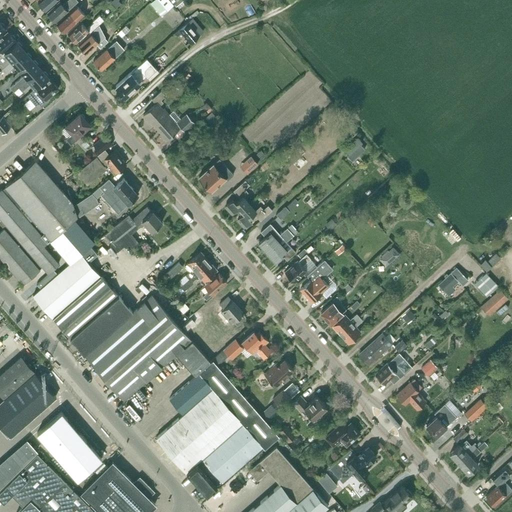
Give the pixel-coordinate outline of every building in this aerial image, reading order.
[(36,0),(46,11),(57,0),(36,0)] [(55,21),(78,0),(77,0),(66,0),(62,4),(59,1),(47,12),(55,21)] [(112,0),(108,4),(113,10),(121,2),(118,0),(112,0)] [(158,0),(152,0),(150,2),(161,15),(167,10),(158,0)] [(56,22),(64,31),(84,14),(76,5),(56,22)] [(80,21),(67,32),(68,34),(68,35),(71,38),(72,38),(76,42),(88,31),(89,32),(96,26),(101,21),(98,18),(86,28),(80,21)] [(199,34),(188,21),(178,29),(190,43),(200,35),(199,34)] [(126,25),(117,32),(121,37),(130,29),(126,25)] [(111,27),(107,30),(112,37),(117,33),(111,27)] [(0,50),(2,52),(15,40),(7,31),(0,37),(0,50)] [(95,38),(89,32),(77,43),(79,45),(79,46),(81,49),(82,49),(86,53),(98,42),(99,44),(106,38),(101,32),(95,38)] [(92,60),(100,69),(123,49),(115,40),(92,60)] [(0,67),(2,69),(24,50),(16,41),(0,54),(0,62),(0,63),(0,67)] [(31,58),(24,50),(2,69),(5,73),(11,68),(9,66),(11,64),(13,66),(15,65),(19,69),(31,58)] [(145,75),(149,80),(158,72),(145,58),(137,66),(145,75)] [(18,88),(40,69),(32,60),(20,71),(24,75),(22,77),(24,79),(22,81),(20,79),(15,84),(14,83),(10,87),(14,91),(18,88)] [(145,75),(137,66),(115,86),(124,96),(136,85),(135,84),(145,75)] [(47,77),(40,69),(18,88),(21,92),(27,87),(25,84),(27,82),(29,85),(31,83),(35,88),(44,81),(47,77)] [(35,88),(26,96),(36,106),(39,103),(42,107),(47,102),(46,100),(58,89),(49,79),(45,82),(44,81),(35,88)] [(177,81),(174,87),(180,90),(183,84),(177,81)] [(149,119),(156,126),(168,115),(163,109),(161,110),(158,107),(162,103),(159,100),(164,96),(160,91),(150,99),(154,103),(142,114),(147,120),(149,119)] [(213,125),(219,120),(212,111),(206,116),(213,125)] [(80,114),(65,126),(72,134),(66,139),(70,144),(77,139),(75,137),(89,125),(84,119),(85,118),(82,115),(81,115),(80,114)] [(168,115),(156,126),(162,133),(160,135),(165,140),(180,127),(184,131),(194,123),(186,114),(174,125),(171,121),(172,120),(168,115)] [(0,117),(0,132),(1,134),(10,126),(2,116),(0,117)] [(104,135),(93,144),(99,152),(111,143),(104,135)] [(358,137),(344,149),(348,154),(347,155),(352,160),(365,148),(360,144),(362,142),(358,137)] [(86,184),(87,184),(106,168),(103,166),(107,163),(111,169),(110,170),(113,174),(125,165),(114,151),(109,155),(104,149),(76,172),(86,184)] [(247,163),(242,168),(247,173),(257,164),(250,156),(245,161),(247,163)] [(0,224),(3,228),(0,230),(0,257),(22,283),(41,266),(46,272),(57,263),(42,245),(45,243),(48,240),(48,241),(58,232),(74,218),(77,216),(77,215),(76,213),(73,205),(72,202),(35,159),(0,189),(0,224)] [(219,159),(198,177),(210,191),(225,178),(226,180),(232,174),(219,159)] [(92,193),(73,205),(76,213),(77,215),(79,216),(98,203),(96,198),(104,191),(120,210),(138,194),(137,194),(138,192),(134,187),(133,189),(123,178),(114,186),(108,178),(100,186),(92,193)] [(236,208),(239,212),(248,203),(242,196),(247,192),(244,189),(249,185),(245,180),(232,191),(239,199),(234,203),(232,200),(225,206),(231,213),(236,208)] [(254,210),(248,203),(239,212),(242,215),(237,219),(243,227),(250,221),(247,217),(252,213),(259,221),(262,218),(266,214),(271,210),(268,205),(262,209),(259,206),(254,210)] [(285,205),(276,214),(280,218),(289,210),(285,205)] [(132,220),(138,227),(143,222),(151,232),(162,221),(152,210),(151,211),(147,207),(132,219),(132,220)] [(131,233),(138,227),(132,220),(132,219),(128,214),(104,234),(118,252),(125,246),(124,245),(128,242),(132,247),(138,242),(131,233)] [(370,217),(366,220),(371,226),(375,223),(370,217)] [(331,218),(325,224),(331,230),(337,224),(331,218)] [(74,219),(49,240),(69,262),(93,241),(74,219)] [(258,243),(266,252),(294,228),(290,225),(279,234),(274,229),(275,228),(271,224),(272,224),(270,222),(261,231),(266,237),(258,243)] [(297,231),(294,228),(266,252),(274,261),(282,255),(287,260),(296,252),(291,246),(286,251),(281,245),(297,231)] [(342,244),(335,251),(338,254),(345,248),(342,244)] [(100,276),(87,261),(96,254),(89,246),(33,295),(52,318),(100,276)] [(382,256),(379,258),(386,265),(399,253),(393,246),(388,250),(387,249),(381,255),(382,256)] [(304,272),(307,275),(317,266),(307,254),(309,252),(305,247),(297,254),(301,257),(298,260),(297,259),(284,271),(293,281),(304,272)] [(188,278),(208,261),(205,258),(205,256),(203,253),(201,253),(200,252),(188,262),(188,263),(185,266),(190,271),(185,275),(188,278)] [(324,259),(317,266),(307,275),(311,279),(300,289),(312,302),(329,286),(322,278),(328,273),(333,269),(324,259)] [(207,282),(215,275),(213,273),(216,270),(215,269),(215,267),(213,264),(211,264),(208,261),(188,278),(180,286),(184,290),(193,282),(192,281),(195,278),(194,276),(198,273),(204,281),(205,280),(207,282)] [(179,262),(166,273),(170,278),(183,266),(179,262)] [(445,277),(438,283),(448,295),(456,289),(453,286),(459,281),(462,285),(468,280),(456,267),(448,274),(447,273),(444,275),(445,277)] [(486,272),(474,283),(487,296),(499,286),(486,272)] [(215,275),(207,282),(204,286),(208,290),(202,296),(206,299),(226,281),(219,273),(216,276),(215,275)] [(101,276),(100,276),(52,318),(69,338),(118,296),(101,276)] [(376,282),(369,288),(372,292),(374,294),(379,289),(378,287),(379,286),(376,282)] [(348,283),(342,288),(346,293),(352,287),(348,283)] [(500,288),(480,306),(489,315),(509,298),(500,288)] [(191,341),(178,326),(158,303),(157,302),(151,295),(132,312),(114,328),(128,344),(143,331),(168,360),(176,354),(191,341)] [(334,300),(323,309),(321,311),(330,322),(346,308),(339,301),(341,300),(336,295),(332,298),(334,300)] [(132,312),(118,296),(69,338),(83,354),(99,341),(114,328),(132,312)] [(221,312),(219,314),(224,320),(226,318),(231,323),(234,320),(237,324),(246,317),(242,313),(243,313),(228,296),(219,304),(223,309),(220,311),(221,312)] [(357,300),(350,305),(354,309),(360,304),(357,300)] [(178,307),(183,312),(189,307),(185,302),(178,307)] [(415,315),(409,309),(402,316),(408,322),(415,315)] [(341,333),(360,316),(357,313),(352,317),(354,319),(351,321),(344,314),(333,324),(341,333)] [(363,320),(360,316),(341,333),(349,342),(360,332),(354,325),(357,323),(358,324),(363,320)] [(367,323),(362,327),(366,331),(371,327),(367,323)] [(153,373),(128,344),(114,328),(99,341),(138,387),(153,373)] [(254,330),(241,341),(252,353),(256,350),(263,358),(271,352),(263,342),(266,339),(259,331),(256,333),(254,330)] [(128,344),(153,373),(168,360),(143,331),(128,344)] [(382,332),(359,353),(367,363),(391,342),(382,332)] [(428,348),(437,340),(433,336),(425,343),(428,348)] [(212,359),(213,359),(218,365),(229,355),(232,358),(244,348),(236,338),(221,351),(216,356),(212,359)] [(399,351),(407,344),(402,339),(394,346),(399,351)] [(211,362),(210,361),(192,340),(191,341),(176,354),(195,375),(211,362)] [(123,400),(138,387),(99,341),(83,354),(123,400)] [(213,359),(212,359),(216,356),(212,350),(211,351),(209,348),(204,352),(212,360),(213,359)] [(412,366),(399,351),(375,373),(384,383),(389,378),(394,382),(412,366)] [(21,355),(0,373),(0,393),(4,398),(35,371),(21,355)] [(212,388),(155,438),(206,495),(216,486),(215,485),(218,482),(221,480),(222,481),(239,466),(245,461),(251,456),(257,451),(263,445),(265,448),(279,435),(246,397),(241,392),(226,374),(218,365),(213,359),(212,360),(210,361),(211,362),(199,372),(212,387),(212,388)] [(294,369),(285,359),(278,365),(276,363),(264,373),(275,385),(281,380),(283,382),(288,378),(286,375),(294,369)] [(421,368),(428,376),(438,367),(430,359),(421,368)] [(4,398),(25,423),(56,396),(35,371),(4,398)] [(188,381),(169,398),(182,413),(201,396),(212,387),(199,372),(195,375),(188,381)] [(474,391),(481,385),(474,377),(469,382),(468,382),(466,383),(474,391)] [(410,382),(396,394),(405,404),(409,400),(416,409),(425,401),(418,392),(419,392),(417,390),(421,387),(416,380),(411,383),(410,382)] [(283,389),(272,398),(279,407),(290,397),(283,389)] [(489,392),(482,399),(487,404),(494,397),(489,392)] [(300,394),(292,401),(305,416),(308,413),(312,417),(306,423),(311,429),(318,422),(317,421),(323,416),(319,412),(326,406),(317,395),(308,403),(300,394)] [(499,402),(493,407),(497,411),(503,407),(499,402)] [(294,409),(289,403),(283,408),(288,414),(294,409)] [(436,416),(426,425),(430,429),(429,430),(433,435),(434,434),(435,435),(435,434),(436,435),(439,433),(438,432),(445,426),(456,416),(444,403),(433,412),(436,416)] [(268,418),(277,410),(271,404),(263,411),(268,418)] [(61,411),(37,433),(77,479),(101,458),(61,411)] [(343,422),(326,437),(333,445),(341,438),(346,445),(356,436),(351,430),(355,427),(350,423),(347,426),(343,422)] [(286,425),(279,431),(288,442),(295,436),(286,425)] [(464,428),(453,438),(458,443),(468,433),(464,428)] [(476,447),(458,463),(467,473),(477,464),(470,456),(473,453),(475,455),(487,444),(484,440),(483,442),(476,447)] [(0,487),(36,452),(27,441),(0,464),(0,487)] [(450,453),(458,463),(476,447),(473,442),(468,447),(469,449),(466,451),(460,444),(450,453)] [(268,469),(280,483),(247,511),(318,511),(327,504),(275,445),(259,459),(260,459),(249,469),(248,469),(256,479),(268,469)] [(342,456),(330,467),(339,478),(350,468),(359,478),(368,470),(364,465),(369,461),(370,462),(371,462),(373,462),(374,461),(375,461),(375,459),(375,458),(375,457),(376,455),(368,446),(356,456),(354,454),(346,461),(342,456)] [(94,511),(37,453),(0,489),(0,499),(3,503),(11,495),(22,507),(17,511),(94,511)] [(147,511),(155,504),(148,497),(154,491),(139,477),(134,482),(127,476),(126,476),(112,462),(81,493),(95,507),(100,511),(147,511)] [(497,485),(485,495),(494,504),(511,489),(505,481),(511,475),(506,469),(504,470),(493,480),(497,485)] [(326,472),(318,478),(329,492),(337,485),(326,472)] [(407,506),(404,503),(412,496),(411,495),(412,494),(408,489),(407,490),(403,485),(382,504),(380,502),(372,509),(374,511),(393,511),(398,508),(401,511),(407,506)]
